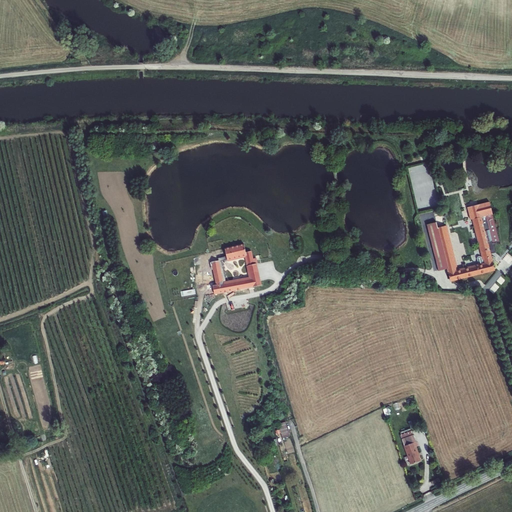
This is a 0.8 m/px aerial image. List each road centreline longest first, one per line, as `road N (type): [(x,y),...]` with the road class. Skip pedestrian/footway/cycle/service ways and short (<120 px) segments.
road 1 (track): [(19,457),(65,435),(43,318),(90,295),(91,287),(0,319)]
road 2 (track): [(0,138),(67,135),(93,252),(89,284)]
road 3 (track): [(0,389),(35,511)]
